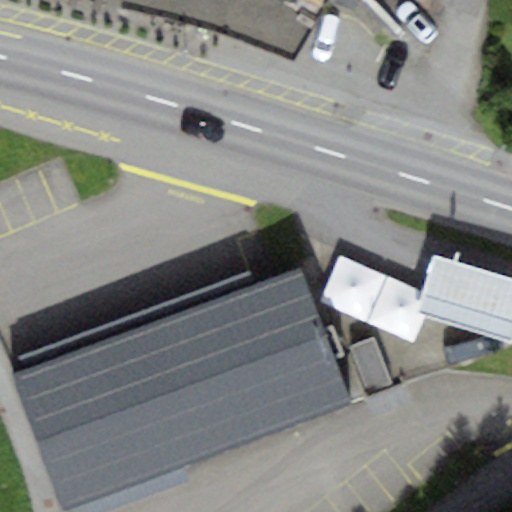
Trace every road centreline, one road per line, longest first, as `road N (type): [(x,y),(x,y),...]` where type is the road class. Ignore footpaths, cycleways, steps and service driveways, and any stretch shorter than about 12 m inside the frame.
road 1 (tertiary): [(511,211),(0,58)]
road 2 (residential): [(0,377),(48,511)]
